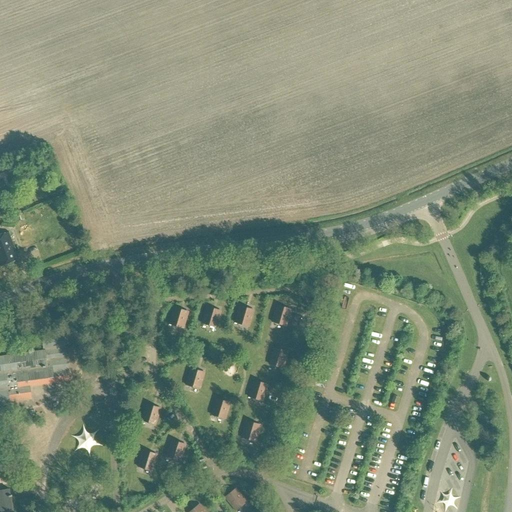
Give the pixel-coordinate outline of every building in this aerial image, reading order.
[(0,235),(0,265),(0,267),(17,260),(14,253),(16,252),(9,232),(0,235)] [(272,322),(286,326),(291,310),(277,305),(272,322)] [(235,322),(249,327),(254,310),(239,306),(235,322)] [(202,323),(216,327),(221,311),(207,307),(202,323)] [(174,308),(169,324),(183,328),(188,312),(174,308)] [(44,351),(0,356),(0,410),(11,409),(10,401),(31,398),(30,386),(69,381),(62,331),(42,334),(44,351)] [(269,364),(283,368),(288,352),(274,348),(269,364)] [(185,385),(200,389),(205,373),(190,368),(185,385)] [(249,397),(263,401),(268,385),(253,381),(249,397)] [(216,398),(211,415),(225,419),(230,403),(216,398)] [(141,420),(155,425),(160,409),(146,404),(141,420)] [(242,437),(256,442),(261,425),(246,421),(242,437)] [(166,457),(181,461),(186,445),(171,440),(166,457)] [(138,467),(152,471),(157,455),(143,450),(138,467)] [(225,497),(235,511),(247,501),(236,488),(225,497)] [(0,511),(13,511),(9,490),(0,491),(0,511)]
